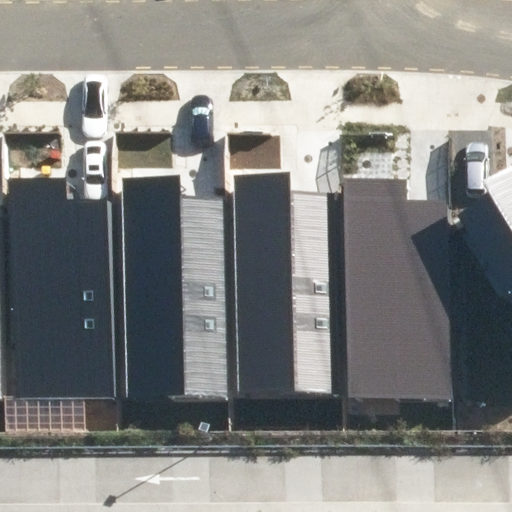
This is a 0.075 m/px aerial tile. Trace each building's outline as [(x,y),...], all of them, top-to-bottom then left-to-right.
[(511,296),(511,166),(484,182),(490,192),(460,216),(511,296)] [(240,396),(339,395),(334,194),(291,192),(291,171),(235,174),(240,396)] [(129,400),(228,398),(224,201),(180,199),(180,174),(124,178),(129,400)] [(10,394),(109,394),(108,199),(69,199),(69,178),(9,178),(10,394)] [(346,395),(445,395),(445,201),(406,201),(406,180),(346,180),(346,395)]
